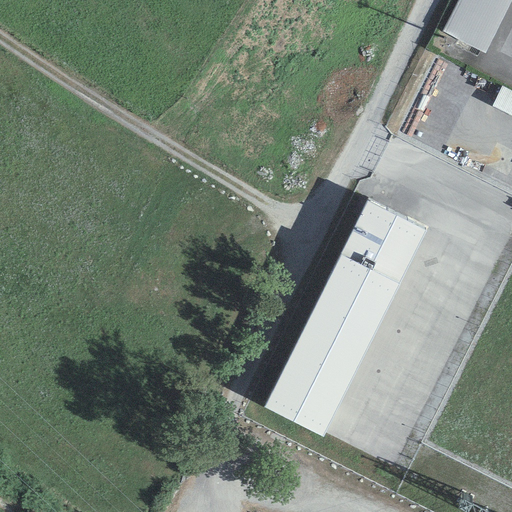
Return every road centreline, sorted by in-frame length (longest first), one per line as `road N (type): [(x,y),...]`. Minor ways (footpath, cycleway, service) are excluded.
road 1 (track): [(428,0),(232,424),(226,476),(233,511)]
road 2 (track): [(323,229),(0,36)]
